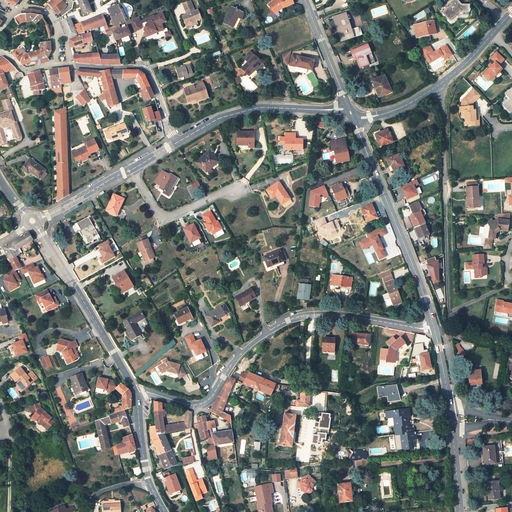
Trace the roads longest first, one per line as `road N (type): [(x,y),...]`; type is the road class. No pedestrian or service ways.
road 1 (residential): [(434,332),(332,315),(294,319),(245,351),(200,406),(137,396)]
road 2 (primary): [(434,332),(352,118)]
road 3 (tertiary): [(137,396),(36,226)]
road 4 (residential): [(349,109),(256,107),(218,117),(175,143)]
road 5 (residential): [(175,143),(145,70),(55,64)]
road 6 (residential): [(239,191),(161,220),(128,168)]
